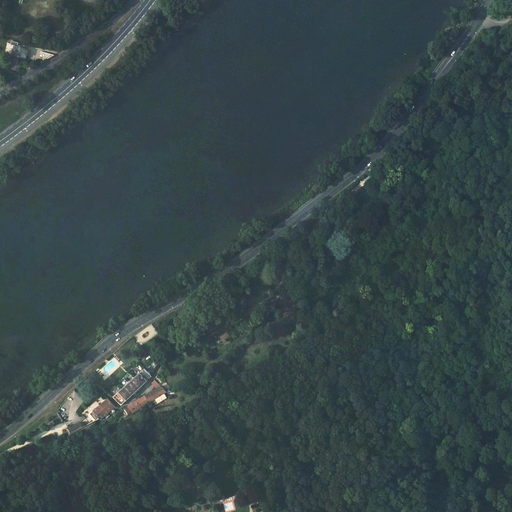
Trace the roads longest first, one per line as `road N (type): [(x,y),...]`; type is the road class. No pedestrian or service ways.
road 1 (primary): [(489,0),(371,159),(222,274),(110,341),(0,437)]
road 2 (track): [(150,379),(217,321),(273,301),(307,231),(370,175),(371,159)]
road 3 (primary): [(149,0),(84,72),(0,141)]
road 4 (residential): [(132,0),(91,37),(0,91)]
